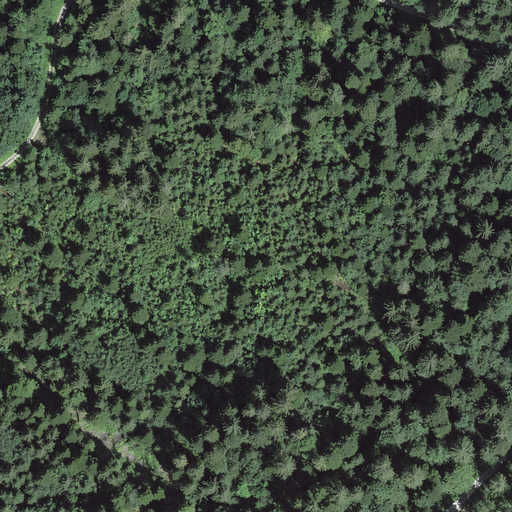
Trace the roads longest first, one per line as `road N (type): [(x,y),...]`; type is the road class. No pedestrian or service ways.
road 1 (track): [(69,0),(36,129),(0,166)]
road 2 (track): [(511,51),(391,0)]
